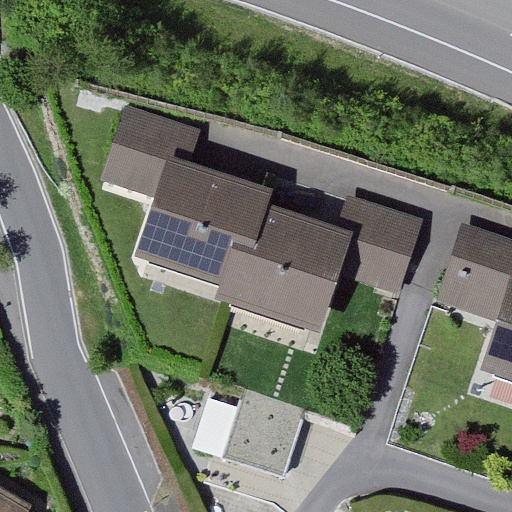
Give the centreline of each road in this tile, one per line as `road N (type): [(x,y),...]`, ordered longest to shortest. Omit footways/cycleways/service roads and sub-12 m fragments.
road 1 (tertiary): [(0,153),(27,217),(61,369),(123,511)]
road 2 (residential): [(511,507),(370,463),(343,476),(315,511)]
